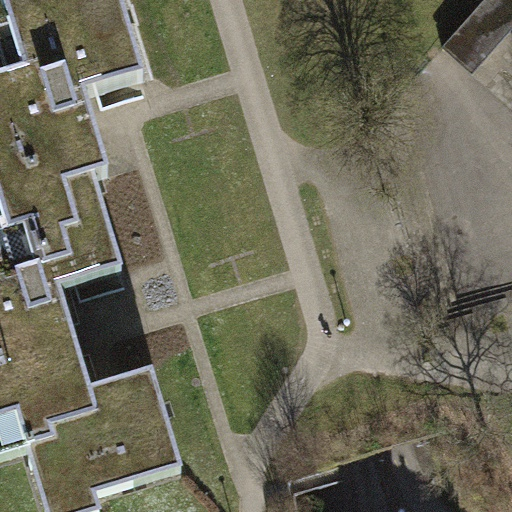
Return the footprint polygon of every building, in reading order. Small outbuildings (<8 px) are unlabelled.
[(1,0),(11,29),(25,77),(9,82),(0,84),(0,179),(35,169),(43,194),(108,174),(93,122),(86,101),(144,83),(119,0),(1,0)] [(511,0),(487,0),(444,49),(476,77),(511,35),(511,0)] [(0,32),(0,51),(9,82),(25,77),(11,29),(0,32)] [(0,366),(76,344),(69,322),(60,293),(123,274),(95,182),(109,178),(108,174),(43,194),(35,169),(0,179),(0,366)] [(84,372),(76,344),(0,366),(0,462),(27,455),(44,511),(53,511),(183,473),(153,375),(91,393),(84,372)]
